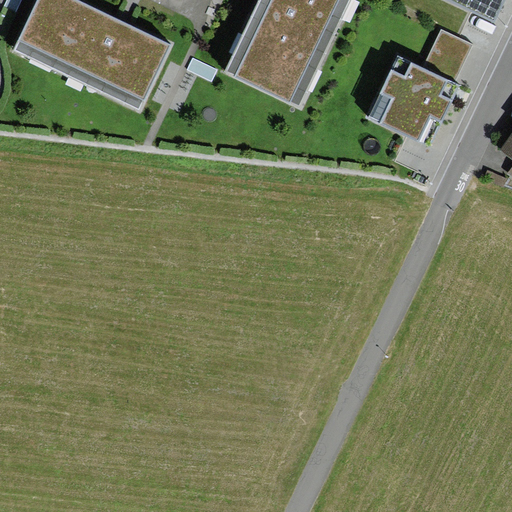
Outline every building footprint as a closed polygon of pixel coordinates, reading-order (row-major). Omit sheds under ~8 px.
[(169,45),(72,0),(35,0),(11,51),(137,110),(169,45)] [(348,0),(255,0),(222,71),(297,107),(348,0)] [(446,0),(491,21),(500,0),(446,0)] [(446,31),(430,59),(456,74),(472,46),(446,31)] [(393,56),(365,116),(427,145),(456,84),(393,56)] [(511,134),(500,151),(511,159),(511,134)]
